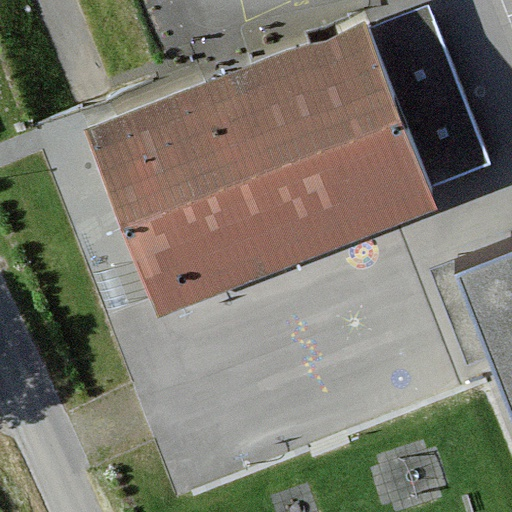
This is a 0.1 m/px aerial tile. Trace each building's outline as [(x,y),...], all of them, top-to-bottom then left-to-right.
[(426,0),(364,24),(425,185),(488,160),(426,0)] [(245,59),(91,118),(159,295),(391,207),(428,193),(425,185),(364,24),(360,16),(245,59)] [(511,229),(457,251),(493,346),(511,395),(511,229)] [(493,346),(457,251),(432,260),(469,355),(493,346)] [(115,264),(91,273),(104,309),(117,304),(128,299),(115,264)]
